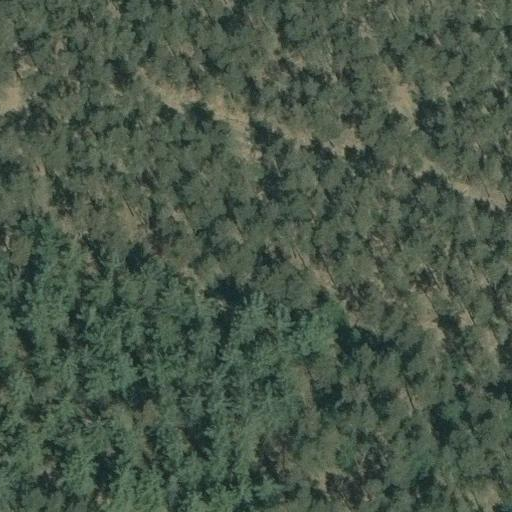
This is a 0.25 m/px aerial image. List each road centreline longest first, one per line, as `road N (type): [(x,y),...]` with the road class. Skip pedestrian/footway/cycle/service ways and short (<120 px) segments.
road 1 (track): [(0,50),(511,234)]
road 2 (track): [(511,411),(0,238)]
road 3 (track): [(440,209),(346,0)]
